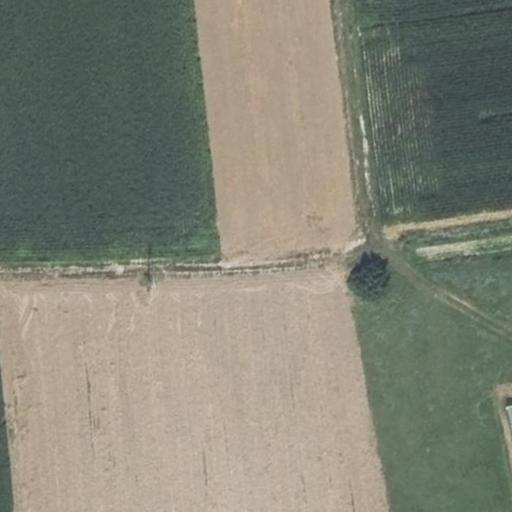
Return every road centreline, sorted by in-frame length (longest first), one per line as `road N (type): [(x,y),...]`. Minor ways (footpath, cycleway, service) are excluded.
road 1 (track): [(0,269),(253,264),(334,252),(366,231),(344,0)]
road 2 (track): [(366,231),(418,279),(511,330)]
